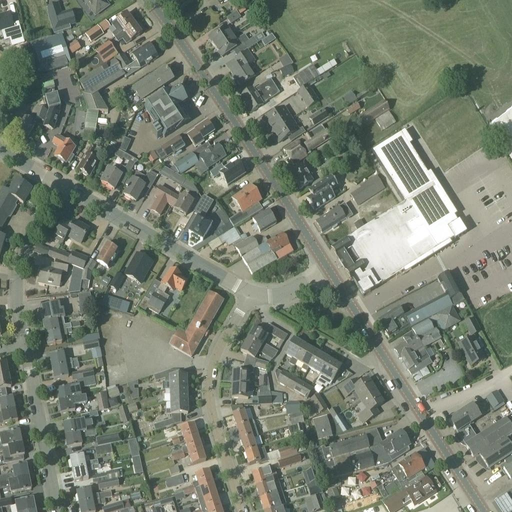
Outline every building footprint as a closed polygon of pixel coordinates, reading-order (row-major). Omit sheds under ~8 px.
[(103,0),(83,0),(95,16),(108,7),(103,0)] [(169,0),(175,8),(186,0),(169,0)] [(236,13),(243,8),(240,3),(233,8),(236,13)] [(48,19),(53,36),(70,31),(69,27),(74,25),(70,13),(59,16),(56,6),(46,10),(48,19)] [(240,19),(239,17),(246,12),(243,8),(236,13),(226,20),(230,26),(240,19)] [(0,32),(7,30),(12,47),(23,44),(18,24),(12,26),(8,14),(0,16),(0,32)] [(123,32),(134,25),(131,20),(132,19),(131,17),(130,15),(128,14),(127,15),(126,15),(116,22),(116,23),(111,26),(116,32),(111,35),(114,39),(119,35),(123,32)] [(105,21),(85,36),(91,44),(103,35),(102,34),(110,28),(105,21)] [(134,25),(123,32),(130,42),(141,34),(140,34),(142,33),(141,31),(140,29),(138,28),(137,29),(134,25)] [(226,28),(208,39),(215,49),(232,37),(226,28)] [(232,37),(215,49),(221,59),(233,51),(238,58),(248,51),(249,51),(259,44),(255,39),(249,42),(245,36),(236,42),(232,37)] [(70,65),(61,37),(33,46),(42,74),(45,73),(46,75),(68,68),(67,66),(70,65)] [(102,48),(95,53),(101,60),(102,59),(107,66),(105,67),(112,77),(116,83),(117,85),(126,79),(121,72),(114,61),(112,62),(107,55),(114,51),(108,43),(108,44),(104,39),(99,43),(102,48)] [(76,42),(67,48),(72,55),(80,50),(76,42)] [(26,45),(19,47),(22,56),(29,54),(26,45)] [(131,55),(136,62),(136,63),(152,52),(148,45),(131,55)] [(129,66),(121,72),(126,79),(157,59),(152,52),(136,63),(136,62),(129,66)] [(247,52),(225,66),(229,72),(230,71),(233,77),(232,78),(234,82),(236,81),(240,87),(253,78),(246,67),(254,62),(247,52)] [(123,55),(114,61),(121,72),(129,66),(123,55)] [(105,67),(79,83),(85,93),(85,94),(112,77),(105,67)] [(165,69),(132,91),(140,103),(162,88),(173,81),(165,69)] [(21,77),(19,87),(28,90),(31,80),(21,77)] [(82,95),(88,112),(98,114),(98,112),(96,112),(91,98),(97,95),(116,83),(112,77),(85,94),(85,93),(82,95)] [(240,99),(238,100),(248,114),(249,113),(250,114),(257,109),(259,110),(262,109),(262,107),(263,106),(262,105),(266,103),(270,109),(277,104),(273,98),(279,94),(270,80),(253,91),(252,90),(239,98),(240,99)] [(307,87),(297,93),(308,109),(318,103),(307,87)] [(186,101),(177,88),(170,93),(169,92),(166,94),(162,88),(140,103),(132,91),(122,98),(134,116),(144,109),(164,139),(189,123),(188,123),(189,122),(179,106),(186,101)] [(192,99),(194,103),(203,97),(201,93),(192,99)] [(351,94),(343,100),(347,107),(356,101),(354,98),(351,94)] [(49,110),(43,127),(53,131),(59,114),(60,107),(58,101),(57,95),(46,98),(45,98),(46,104),(48,110),(49,110)] [(97,95),(91,98),(96,112),(98,112),(107,113),(97,95)] [(384,101),(357,119),(364,128),(375,121),(388,113),(391,111),(384,101)] [(356,104),(346,111),(349,117),(360,110),(356,104)] [(35,108),(33,117),(45,120),(47,111),(35,108)] [(283,109),(263,122),(271,133),(291,120),(283,109)] [(322,110),(308,119),(314,128),(327,119),(322,110)] [(87,111),(83,134),(84,134),(84,143),(89,143),(90,135),(95,136),(98,114),(88,112),(87,111)] [(64,128),(69,116),(61,113),(57,125),(64,128)] [(395,124),(388,113),(375,121),(382,133),(383,132),(384,133),(387,130),(395,124)] [(22,118),(13,134),(26,141),(35,126),(22,118)] [(291,120),(271,133),(278,145),(298,131),(291,120)] [(195,132),(188,137),(195,148),(203,143),(201,141),(213,133),(207,123),(195,131),(195,132)] [(305,144),(300,147),(306,156),(319,148),(318,147),(329,140),(321,128),(303,140),(305,144)] [(115,142),(132,157),(142,147),(125,131),(115,142)] [(396,208),(331,249),(351,281),(353,280),(363,297),(372,292),(403,272),(453,241),(455,240),(449,230),(458,224),(457,223),(402,133),(371,152),(403,204),(397,208),(396,208)] [(177,137),(160,149),(166,158),(184,147),(177,137)] [(56,139),(52,145),(58,149),(53,157),(60,161),(60,163),(62,164),(64,163),(66,164),(75,149),(56,139)] [(297,143),(283,151),(293,166),(307,158),(306,156),(300,147),(297,143)] [(207,144),(169,170),(172,173),(173,173),(174,174),(175,175),(180,171),(180,172),(196,161),(195,159),(198,157),(207,170),(225,158),(217,145),(211,149),(207,144)] [(82,163),(77,171),(88,177),(103,152),(95,148),(94,151),(90,148),(85,156),(85,155),(81,162),(82,163)] [(153,153),(146,158),(151,165),(158,160),(153,153)] [(313,156),(306,160),(309,165),(316,161),(313,156)] [(333,161),(319,170),(324,177),(338,168),(333,161)] [(129,162),(125,170),(130,173),(134,165),(129,162)] [(221,167),(209,174),(213,180),(219,176),(227,187),(244,176),(236,164),(230,168),(224,172),(221,167)] [(302,166),(289,174),(300,191),(312,182),(309,177),(311,176),(308,172),(306,173),(302,166)] [(108,170),(100,184),(114,191),(117,184),(122,186),(130,173),(125,170),(121,168),(117,175),(108,170)] [(132,180),(123,196),(135,203),(144,188),(149,191),(156,179),(147,174),(141,185),(132,180)] [(362,188),(351,195),(358,206),(386,188),(378,176),(361,187),(362,188)] [(311,197),(306,200),(314,213),(335,200),(330,192),(338,188),(331,177),(308,192),(311,197)] [(3,190),(0,194),(0,232),(15,206),(14,206),(17,201),(23,205),(32,191),(17,182),(10,193),(3,190)] [(251,187),(232,200),(242,214),(246,211),(248,214),(259,207),(257,204),(260,201),(259,200),(260,199),(252,187),(251,188),(251,187)] [(157,199),(150,211),(159,217),(166,204),(171,207),(175,200),(177,201),(178,198),(160,188),(154,197),(157,199)] [(175,200),(171,207),(174,209),(174,210),(185,217),(193,203),(182,197),(180,200),(178,198),(177,201),(175,200)] [(213,203),(204,197),(201,199),(193,213),(198,216),(188,234),(191,235),(190,237),(198,242),(199,240),(202,242),(211,226),(202,221),(213,203)] [(315,223),(314,224),(322,235),(323,235),(322,234),(345,220),(346,222),(353,217),(344,205),(315,223)] [(255,226),(251,229),(255,234),(258,232),(260,234),(275,225),(267,212),(252,221),(255,226)] [(226,219),(220,222),(223,227),(229,223),(226,219)] [(64,221),(53,239),(62,244),(70,230),(68,228),(70,225),(64,221)] [(70,230),(62,244),(66,237),(80,245),(89,231),(74,222),(72,226),(70,225),(68,228),(70,230)] [(361,223),(355,226),(358,231),(364,227),(361,223)] [(219,238),(207,245),(211,251),(220,246),(224,243),(227,248),(231,245),(233,248),(247,240),(244,235),(239,238),(234,229),(226,233),(225,233),(218,237),(219,238)] [(276,262),(292,253),(281,235),(268,243),(265,245),(257,249),(241,259),(251,276),(276,262)] [(264,238),(254,243),(257,249),(265,245),(268,243),(264,238)] [(241,259),(257,249),(254,243),(252,240),(235,250),(241,259)] [(106,245),(96,263),(108,270),(118,252),(106,245)] [(54,252),(51,259),(61,262),(63,255),(54,252)] [(68,252),(64,263),(82,270),(86,259),(68,252)] [(136,255),(125,276),(140,285),(152,264),(136,255)] [(83,283),(81,292),(88,293),(89,283),(90,284),(92,275),(96,269),(95,268),(96,265),(89,261),(84,272),(83,272),(82,283),(83,283)] [(42,269),(38,285),(59,290),(62,274),(67,275),(69,266),(56,262),(55,266),(52,265),(51,271),(42,269)] [(155,282),(139,309),(145,312),(146,309),(158,316),(168,298),(163,295),(167,289),(173,292),(174,289),(180,293),(186,283),(180,279),(181,278),(170,271),(165,280),(164,279),(160,285),(155,282)] [(445,297),(439,300),(445,310),(463,301),(449,274),(437,280),(437,281),(440,286),(445,297)] [(117,275),(110,287),(116,291),(123,279),(117,275)] [(171,341),(168,345),(191,359),(223,302),(209,294),(185,336),(178,332),(177,334),(174,332),(169,340),(171,341)] [(90,296),(78,297),(79,304),(85,303),(85,307),(91,306),(90,296)] [(59,305),(40,309),(43,324),(63,320),(65,319),(62,305),(59,306),(59,305)] [(453,308),(437,317),(445,332),(461,324),(453,308)] [(398,309),(377,322),(383,330),(403,317),(398,309)] [(403,317),(383,330),(389,339),(409,326),(411,328),(428,320),(422,309),(404,318),(403,317)] [(63,320),(43,324),(45,336),(71,331),(72,331),(71,326),(65,327),(63,320)] [(406,344),(394,351),(400,361),(401,360),(408,372),(429,360),(422,349),(424,348),(440,339),(435,330),(434,331),(428,321),(410,331),(415,339),(414,340),(410,334),(403,339),(406,344)] [(472,321),(465,325),(471,337),(479,333),(472,321)] [(271,327),(266,333),(282,343),(287,336),(271,327)] [(253,330),(247,341),(267,353),(270,349),(263,345),(267,338),(253,330)] [(71,331),(45,336),(47,348),(62,345),(61,342),(62,342),(64,340),(63,337),(67,337),(66,336),(72,335),(71,331)] [(82,339),(83,345),(98,342),(96,336),(82,339)] [(473,339),(459,346),(470,367),(484,360),(473,339)] [(247,341),(240,352),(254,360),(258,353),(265,357),(267,353),(247,341)] [(293,341),(285,355),(292,360),(289,365),(294,368),(297,362),(305,347),(293,341)] [(99,349),(98,342),(83,345),(84,352),(99,349)] [(305,347),(297,362),(303,366),(301,370),(306,373),(308,369),(317,354),(305,347)] [(317,354),(308,369),(320,376),(328,361),(317,354)] [(64,355),(49,358),(52,370),(66,367),(78,365),(77,361),(71,362),(71,361),(65,362),(64,355)] [(256,361),(254,368),(266,371),(268,365),(256,361)] [(328,361),(320,376),(326,379),(324,383),(330,387),(340,368),(328,361)] [(0,378),(8,377),(6,364),(0,365),(0,378)] [(66,367),(52,370),(54,382),(68,379),(67,372),(73,370),(79,369),(78,365),(66,367)] [(254,368),(252,374),(262,377),(260,383),(269,385),(266,371),(254,368)] [(73,382),(76,382),(94,379),(93,371),(76,374),(76,373),(73,373),(74,375),(71,375),(73,382)] [(165,373),(153,377),(155,383),(164,380),(165,383),(170,383),(170,390),(187,390),(187,389),(188,389),(189,388),(189,383),(188,382),(186,382),(186,377),(169,378),(167,379),(165,373)] [(232,373),(232,386),(248,387),(249,374),(232,373)] [(283,373),(277,383),(285,387),(291,377),(283,373)] [(8,377),(0,378),(0,391),(11,389),(8,377)] [(291,377),(285,387),(292,391),(298,381),(291,377)] [(81,397),(79,390),(99,386),(97,378),(94,379),(76,382),(77,387),(70,388),(70,389),(56,392),(58,404),(72,401),(81,399),(81,397)] [(298,381),(292,391),(299,395),(305,385),(298,381)] [(357,381),(341,391),(345,398),(354,393),(360,402),(375,393),(367,381),(360,386),(357,381)] [(305,385),(299,395),(306,400),(312,389),(305,385)] [(232,386),(231,399),(247,400),(248,393),(253,393),(253,387),(250,387),(248,387),(232,386)] [(116,389),(107,392),(110,399),(119,396),(117,389),(116,389)] [(170,390),(165,391),(165,396),(170,396),(170,403),(187,403),(187,390),(170,390)] [(496,392),(485,400),(492,411),(504,403),(496,392)] [(366,412),(358,417),(362,425),(378,414),(375,409),(383,405),(375,393),(360,402),(366,412)] [(318,396),(310,400),(319,416),(327,410),(318,396)] [(72,401),(58,404),(61,416),(75,413),(73,405),(85,403),(84,397),(81,397),(81,399),(72,401)] [(0,413),(15,411),(13,399),(0,401),(0,413)] [(107,403),(98,405),(99,413),(108,411),(107,403)] [(170,411),(165,411),(166,416),(187,415),(187,410),(188,410),(190,409),(189,405),(188,404),(187,404),(187,403),(170,403),(170,411)] [(299,403),(285,404),(285,412),(299,411),(299,403)] [(472,406),(449,421),(456,432),(457,434),(469,426),(480,418),(485,414),(478,403),(472,406)] [(127,408),(129,414),(135,412),(133,406),(127,408)] [(128,415),(126,407),(118,410),(121,418),(128,415)] [(242,407),(230,408),(236,428),(248,425),(248,427),(254,425),(249,410),(243,412),(242,407)] [(333,419),(340,416),(335,408),(329,412),(333,419)] [(15,411),(0,413),(0,426),(17,423),(15,411)] [(312,411),(302,417),(305,423),(315,417),(312,411)] [(288,419),(287,419),(289,425),(302,422),(300,415),(291,417),(291,416),(287,417),(288,419)] [(350,432),(340,416),(333,419),(337,436),(350,432)] [(326,418),(312,422),(318,442),(332,438),(326,418)] [(77,423),(63,426),(65,438),(79,435),(96,431),(102,430),(101,424),(93,426),(92,419),(76,422),(77,423)] [(116,432),(127,431),(127,419),(115,419),(116,432)] [(457,434),(456,432),(456,436),(458,440),(459,442),(461,443),(464,446),(466,447),(474,460),(475,460),(475,461),(474,462),(508,440),(508,441),(511,438),(511,429),(506,420),(477,439),(469,426),(457,434)] [(171,421),(153,426),(155,432),(172,427),(171,421)] [(194,425),(180,430),(184,442),(197,438),(194,425)] [(248,425),(236,428),(241,441),(252,438),(252,440),(258,438),(256,433),(251,435),(248,427),(248,425)] [(301,425),(294,426),(296,434),(302,433),(301,425)] [(8,430),(0,431),(0,438),(1,444),(0,444),(0,449),(22,445),(19,433),(9,435),(8,430)] [(79,435),(65,438),(67,450),(81,447),(80,441),(97,438),(96,431),(79,435)] [(365,438),(329,449),(338,479),(374,468),(374,470),(387,466),(392,463),(391,463),(409,452),(406,448),(409,446),(400,433),(382,444),(369,452),(365,438)] [(120,435),(96,440),(97,448),(110,446),(121,444),(120,435)] [(197,438),(184,442),(186,449),(188,454),(201,450),(197,438)] [(252,438),(241,441),(245,454),(256,450),(256,452),(262,450),(258,438),(252,440),(252,438)] [(508,440),(474,462),(477,464),(480,468),(483,470),(486,472),(488,473),(489,472),(494,469),(496,473),(506,466),(504,463),(511,457),(511,448),(507,441),(508,441),(508,440)] [(22,445),(0,449),(0,452),(8,451),(10,460),(24,457),(22,445)] [(97,448),(95,449),(96,458),(112,454),(110,446),(97,448)] [(256,450),(245,454),(249,466),(260,463),(261,466),(268,463),(269,464),(280,460),(280,461),(297,455),(294,447),(266,456),(264,450),(262,450),(256,452),(256,450)] [(182,452),(171,456),(173,463),(185,459),(184,456),(188,454),(186,449),(181,450),(182,452)] [(201,450),(188,454),(192,467),(205,462),(201,450)] [(299,456),(277,463),(279,471),(301,463),(299,456)] [(415,456),(390,471),(400,485),(405,482),(408,485),(417,479),(415,476),(424,470),(415,456)] [(83,457),(69,460),(72,472),(86,469),(85,464),(83,457)] [(97,462),(85,464),(86,469),(87,474),(99,471),(97,462)] [(511,463),(503,469),(511,483),(511,492),(508,495),(511,501),(511,463)] [(0,484),(14,482),(28,479),(26,467),(12,470),(13,477),(0,479),(0,484)] [(177,468),(167,471),(170,477),(180,474),(177,468)] [(274,468),(251,475),(256,487),(267,484),(267,486),(278,483),(274,468)] [(86,469),(72,472),(74,484),(88,481),(87,474),(86,469)] [(98,484),(117,480),(120,480),(118,472),(106,474),(107,475),(92,478),(93,484),(97,484),(98,484)] [(208,472),(195,476),(199,488),(212,484),(208,472)] [(317,472),(307,475),(310,484),(320,481),(317,472)] [(423,476),(381,502),(387,511),(394,511),(411,502),(414,507),(435,493),(426,479),(425,480),(423,476)] [(68,478),(59,479),(60,487),(69,486),(68,478)] [(14,482),(0,484),(0,490),(9,489),(11,495),(31,491),(28,479),(14,482)] [(119,488),(117,480),(98,484),(99,492),(119,488)] [(319,482),(307,486),(310,495),(321,491),(319,482)] [(212,484),(199,488),(203,500),(216,496),(212,484)] [(267,484),(256,487),(260,500),(271,497),(272,499),(277,497),(275,493),(270,494),(267,486),(267,484)] [(394,484),(385,490),(388,496),(398,490),(394,484)] [(182,491),(183,493),(184,497),(196,493),(193,487),(182,491)] [(384,500),(388,497),(382,487),(377,489),(384,500)] [(325,493),(323,494),(326,501),(324,504),(326,511),(327,511),(339,508),(336,500),(340,499),(336,489),(325,493)] [(435,496),(438,500),(447,495),(444,490),(435,496)] [(90,491),(76,494),(78,506),(104,501),(104,500),(112,499),(111,493),(91,497),(90,491)] [(183,493),(173,497),(174,502),(185,499),(184,497),(183,493)] [(216,496),(203,500),(206,511),(208,511),(220,508),(216,496)] [(271,497),(260,500),(263,511),(265,511),(275,509),(276,511),(281,510),(279,505),(274,507),(273,504),(279,503),(277,497),(272,499),(271,497)] [(311,500),(314,511),(318,511),(324,510),(319,497),(311,500)] [(135,498),(129,500),(132,508),(138,506),(135,498)] [(10,500),(0,502),(0,509),(11,508),(10,500)] [(498,511),(511,511),(511,507),(507,500),(495,507),(498,511)] [(34,511),(33,501),(15,504),(16,511),(34,511)] [(104,501),(78,506),(79,511),(94,511),(93,507),(105,505),(104,501)]
